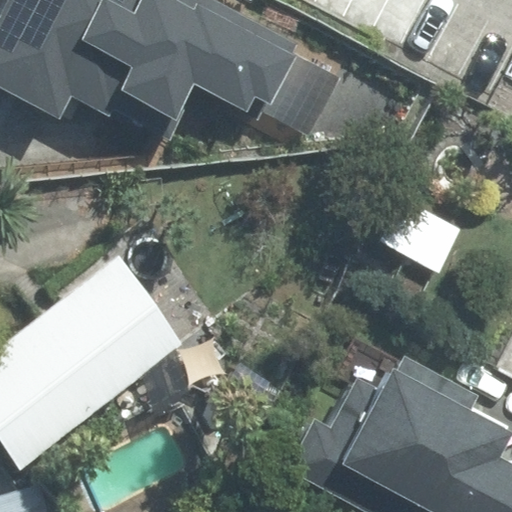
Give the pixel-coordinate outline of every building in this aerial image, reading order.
[(289,48),(200,0),(0,0),(0,93),(45,118),(57,96),(95,116),(110,89),(167,120),(184,90),(239,120),(250,99),(259,103),(289,48)] [(456,227),(390,190),(365,234),(432,271),(456,227)] [(108,257),(0,328),(0,462),(1,464),(171,351),(108,257)] [(511,321),(488,364),(511,377),(511,321)] [(319,420),(305,413),(276,469),(358,511),(511,511),(511,468),(482,453),(494,430),(456,410),(464,394),(398,359),(390,375),(371,365),(360,388),(341,378),(319,420)] [(0,511),(37,511),(29,481),(0,488),(0,511)]
